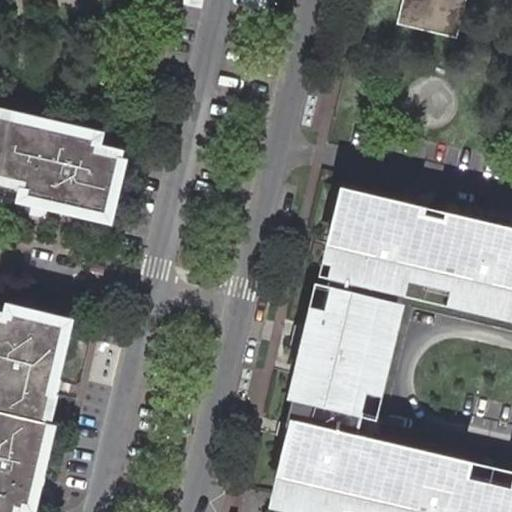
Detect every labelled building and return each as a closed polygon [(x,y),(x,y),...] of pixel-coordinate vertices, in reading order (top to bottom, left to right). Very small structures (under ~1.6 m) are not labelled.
[(0,0),(0,173),(24,180),(22,187),(20,196),(104,216),(120,156),(93,149),(94,143),(96,136),(0,111),(0,0)] [(465,10),(423,0),(403,0),(395,37),(454,53),(465,10)] [(127,72),(106,67),(101,86),(122,91),(127,72)] [(94,143),(93,149),(120,156),(121,150),(94,143)] [(0,174),(0,181),(22,187),(24,180),(0,174)] [(511,232),(509,232),(488,227),(438,214),(436,222),(408,215),(395,212),(338,199),(324,254),(331,256),(340,258),(333,287),(327,313),(319,311),(312,309),(307,330),(302,348),(291,394),(298,396),(291,426),(288,438),(274,496),(329,511),(332,511),(511,511),(511,481),(511,484),(510,491),(483,484),(456,477),(457,470),(459,464),(350,436),(356,411),(348,410),(354,383),(363,385),(372,387),(397,279),(425,286),(428,277),(455,284),(454,293),(452,301),(511,314),(511,232)] [(398,200),(395,212),(408,215),(411,207),(412,204),(398,200)] [(411,207),(408,215),(436,222),(438,214),(411,207)] [(492,214),(488,227),(509,232),(511,219),(492,214)] [(325,284),(333,287),(340,258),(331,256),(325,284)] [(425,286),(454,293),(455,284),(428,277),(425,286)] [(325,284),(319,311),(327,313),(333,287),(325,284)] [(0,511),(8,511),(11,503),(18,505),(27,507),(47,420),(40,419),(46,393),(63,319),(7,305),(5,314),(4,321),(0,320),(0,511)] [(290,344),(302,348),(307,330),(295,327),(290,344)] [(356,411),(363,385),(354,383),(348,410),(356,411)] [(53,394),(46,393),(40,419),(47,420),(53,394)] [(284,423),(291,426),(298,396),(291,394),(284,423)] [(276,435),(288,438),(291,426),(284,423),(279,422),(276,435)] [(485,477),(457,470),(456,477),(483,484),(485,477)] [(485,477),(483,484),(510,491),(511,484),(485,477)] [(15,511),(18,505),(11,503),(8,511),(15,511)]
